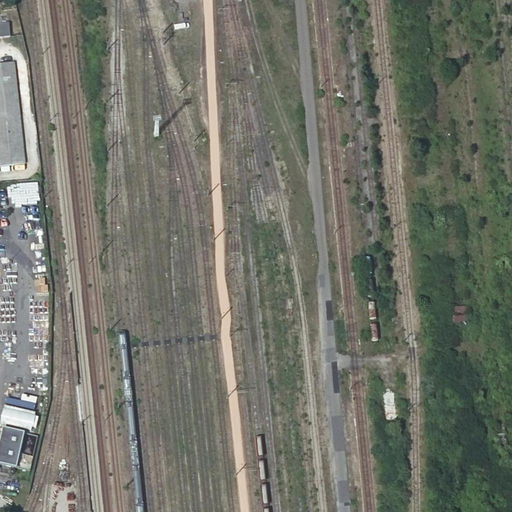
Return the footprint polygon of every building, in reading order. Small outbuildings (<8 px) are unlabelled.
[(0,38),(9,38),(7,24),(0,24),(0,38)] [(0,166),(24,165),(13,63),(0,64),(0,166)] [(381,391),(385,423),(399,422),(395,389),(381,391)] [(22,397),(14,421),(33,428),(40,407),(34,406),(36,401),(22,397)] [(11,431),(0,470),(0,482),(18,488),(32,437),(11,431)]
